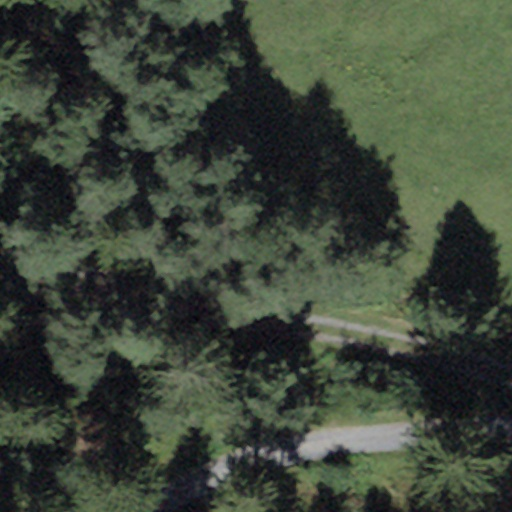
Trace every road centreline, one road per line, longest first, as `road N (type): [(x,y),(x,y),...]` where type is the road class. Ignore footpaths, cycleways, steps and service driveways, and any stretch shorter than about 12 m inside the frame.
road 1 (track): [(0,283),(302,321),(511,382)]
road 2 (track): [(511,423),(311,447),(217,477),(159,511)]
